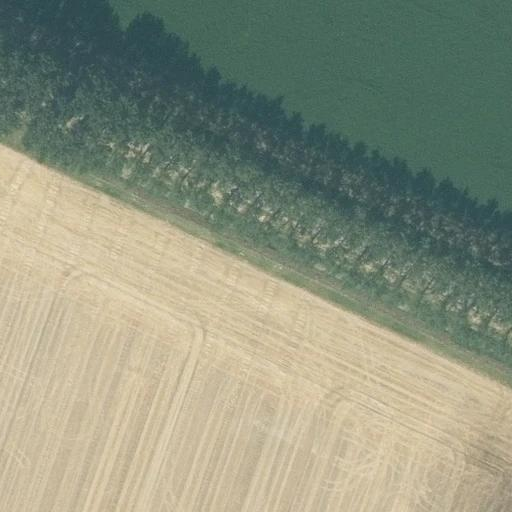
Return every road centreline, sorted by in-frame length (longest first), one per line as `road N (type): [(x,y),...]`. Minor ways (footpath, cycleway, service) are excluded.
road 1 (unclassified): [(511,320),(0,76)]
road 2 (track): [(511,381),(0,138)]
road 3 (track): [(0,13),(511,256)]
